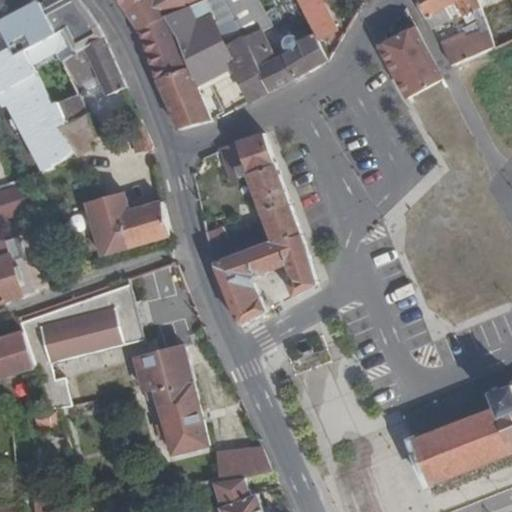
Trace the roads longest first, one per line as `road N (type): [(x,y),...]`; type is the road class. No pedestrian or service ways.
road 1 (residential): [(178,156),(206,268),(313,511)]
road 2 (residential): [(405,0),(336,94),(178,156)]
road 3 (residential): [(106,0),(133,42),(178,156)]
